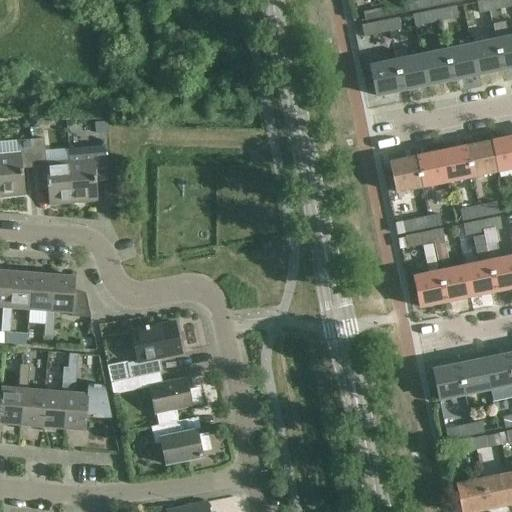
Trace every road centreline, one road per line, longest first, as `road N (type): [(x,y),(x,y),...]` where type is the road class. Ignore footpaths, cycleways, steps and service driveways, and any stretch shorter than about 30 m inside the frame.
road 1 (tertiary): [(379,511),(271,0)]
road 2 (residential): [(254,473),(220,308),(208,295),(191,288),(134,296),(117,286),(96,242),(0,231)]
road 3 (residential): [(254,473),(127,491),(0,488)]
